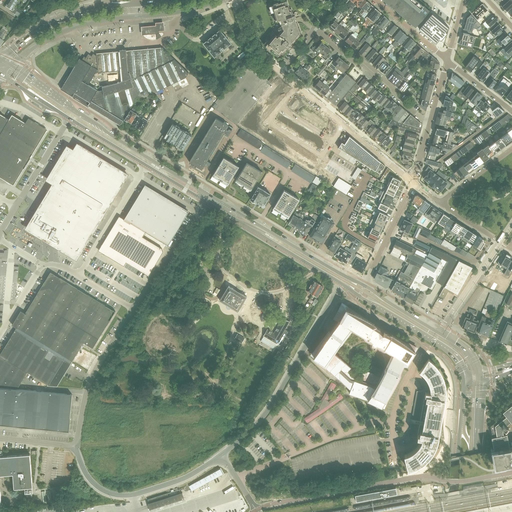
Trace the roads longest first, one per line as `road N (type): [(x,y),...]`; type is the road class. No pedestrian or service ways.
road 1 (residential): [(511,473),(461,482),(423,476),(255,510)]
road 2 (secondary): [(210,196),(11,66)]
road 3 (primary): [(11,66),(64,30),(221,0)]
road 4 (unclassified): [(221,456),(271,405),(341,284)]
road 5 (residential): [(428,125),(320,34),(280,73)]
road 6 (primary): [(177,0),(73,14),(2,60)]
road 7 (unclassified): [(221,456),(179,480),(115,495),(89,479),(76,446)]
road 8 (secondary): [(363,287),(210,196)]
road 9 (secondary): [(207,202),(341,284)]
road 10 (unclassified): [(76,446),(88,382),(133,309)]
road 11 (secondary): [(480,372),(465,347),(363,287)]
road 12 (secondary): [(341,284),(460,364)]
road 13 (secondary): [(474,511),(480,380)]
road 14 (secondary): [(463,390),(455,511)]
road 15 (unclassified): [(0,234),(61,130)]
